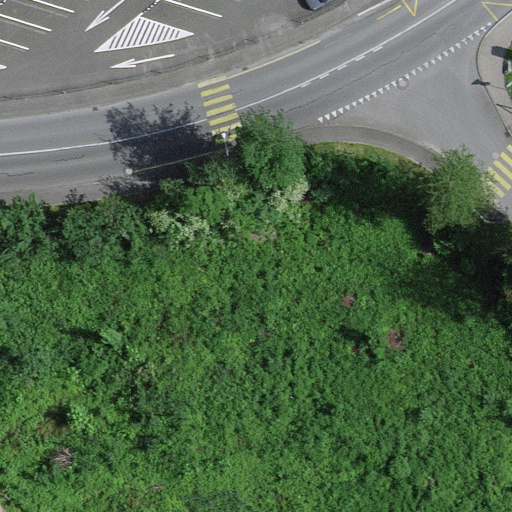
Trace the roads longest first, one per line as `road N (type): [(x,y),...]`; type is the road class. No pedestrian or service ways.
road 1 (tertiary): [(0,154),(221,116),(373,49)]
road 2 (unclassified): [(511,177),(373,49)]
